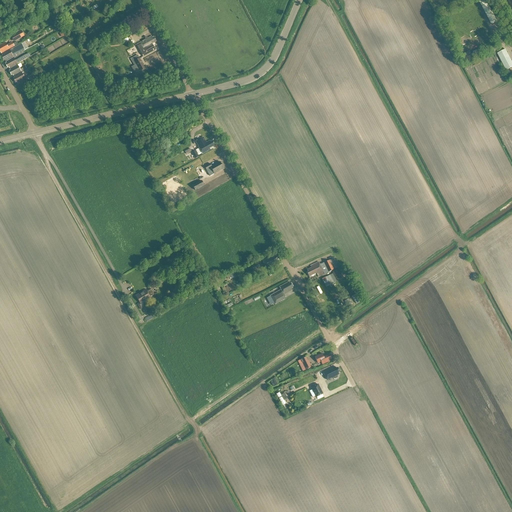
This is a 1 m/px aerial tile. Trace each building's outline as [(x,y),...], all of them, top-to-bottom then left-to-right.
[(486,0),(481,0),(479,1),(492,25),(497,22),(486,0)] [(131,18),(123,23),(125,27),(133,23),(132,21),(140,16),(139,15),(140,14),(138,10),(137,11),(136,10),(133,12),(132,9),(126,12),(128,17),(130,16),(131,18)] [(22,31),(11,37),(14,42),(25,36),(22,31)] [(136,45),(143,57),(154,51),(151,45),(156,42),(154,38),(152,38),(151,37),(136,45)] [(11,43),(7,45),(6,43),(0,46),(0,53),(1,54),(9,49),(13,47),(12,45),(11,43)] [(5,62),(13,57),(18,55),(17,54),(23,51),(21,48),(16,51),(15,50),(11,53),(10,51),(2,55),(2,56),(1,57),(3,61),(4,60),(5,62)] [(506,71),(511,68),(511,62),(505,50),(497,54),(506,71)] [(473,58),(470,52),(461,56),(464,62),(473,58)] [(22,62),(28,58),(26,55),(15,61),(14,58),(6,62),(6,64),(5,64),(7,68),(9,68),(9,69),(17,65),(22,62)] [(146,69),(138,55),(130,59),(134,66),(136,65),(140,72),(146,69)] [(13,76),(21,72),(26,69),(24,66),(22,67),(20,64),(10,70),(10,71),(9,72),(11,76),(12,75),(13,76)] [(17,84),(25,79),(26,81),(34,77),(32,74),(30,75),(29,72),(23,75),(22,73),(14,77),(14,78),(13,79),(15,83),(17,83),(17,84)] [(203,137),(195,142),(199,147),(198,148),(199,149),(202,154),(202,155),(210,150),(209,149),(214,146),(212,142),(210,143),(210,141),(206,143),(203,137)] [(214,174),(223,169),(221,165),(220,162),(211,167),(210,164),(205,167),(207,171),(211,168),(214,174)] [(201,181),(193,186),(196,191),(204,186),(201,181)] [(273,264),(278,261),(276,257),(274,257),(274,256),(270,258),(262,262),(264,265),(261,266),(264,270),(266,269),(267,269),(274,265),(273,264)] [(328,273),(338,269),(333,259),(324,263),(328,273)] [(260,268),(257,262),(249,267),(248,265),(245,267),(247,270),(245,271),(247,274),(251,271),(252,272),(260,268)] [(309,277),(316,274),(318,278),(324,275),(322,271),(318,263),(310,266),(311,268),(307,270),(308,272),(307,273),(309,277)] [(230,278),(231,279),(240,275),(237,270),(229,274),(229,275),(230,278)] [(337,282),(343,279),(338,270),(332,273),(337,282)] [(335,285),(330,276),(325,278),(322,280),(324,285),(327,283),(330,288),(335,285)] [(292,289),(293,288),(291,283),(289,284),(289,283),(279,288),(281,291),(270,297),(275,305),(286,299),(284,295),(293,290),(292,289)] [(136,296),(140,304),(138,305),(141,310),(146,307),(144,303),(151,299),(150,298),(154,296),(151,289),(147,292),(146,290),(136,296)] [(317,364),(321,362),(322,365),(328,362),(328,361),(332,359),(330,355),(324,358),(322,354),(315,357),(317,364)] [(302,363),(305,370),(311,368),(308,360),(302,363)] [(336,369),(335,368),(324,374),(327,381),(333,378),(333,379),(334,379),(335,379),(337,379),(338,378),(338,377),(337,376),(339,375),(338,373),(340,373),(337,368),(336,369)] [(316,398),(323,395),(318,385),(312,388),(316,398)] [(281,392),(278,394),(284,405),(288,403),(287,401),(290,400),(286,393),(282,395),(281,392)]
